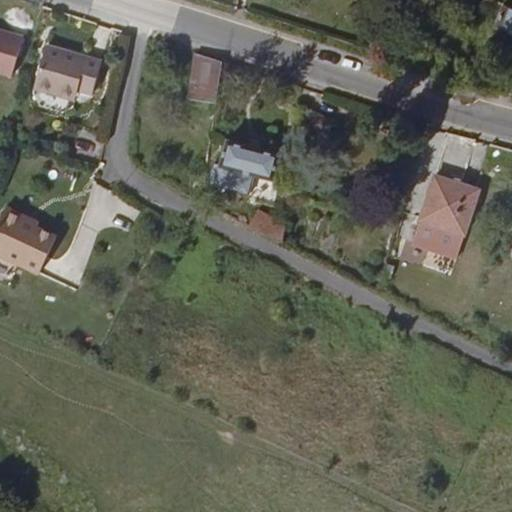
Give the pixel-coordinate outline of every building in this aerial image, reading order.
[(511,0),(502,0),(495,23),(511,29),(511,0)] [(39,89),(67,98),(69,87),(81,91),(95,94),(106,64),(50,47),(39,89)] [(215,106),(223,63),(198,55),(189,101),(215,106)] [(69,87),(67,98),(78,102),(81,91),(69,87)] [(315,114),(296,112),(293,141),(311,144),(315,114)] [(277,186),(285,158),(232,143),(225,169),(216,167),(212,185),(236,192),(241,174),(277,186)] [(453,263),(476,195),(433,179),(410,247),(453,263)] [(21,224),(23,217),(5,208),(0,219),(0,257),(37,275),(54,238),(35,230),(21,224)] [(242,225),(278,243),(281,223),(249,208),(242,225)] [(38,224),(23,217),(21,224),(35,230),(38,224)]
